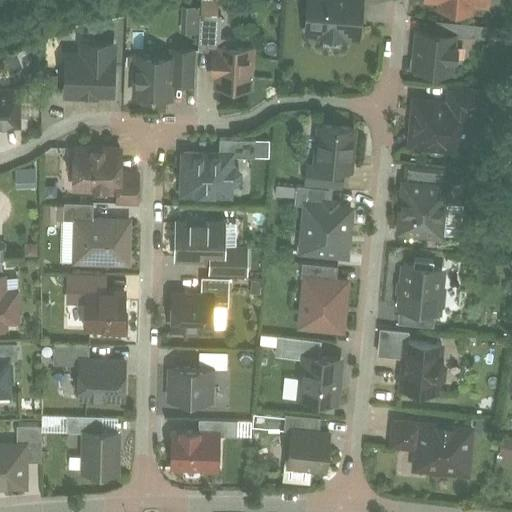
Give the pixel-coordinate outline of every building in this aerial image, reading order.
[(306,0),(304,38),(361,41),(363,7),(363,0),(306,0)] [(422,0),(422,5),(436,6),(435,13),(474,17),(474,10),(488,11),(489,0),(422,0)] [(209,51),(216,52),(216,45),(218,17),(199,16),(197,51),(209,51)] [(437,22),(436,33),(454,34),(474,36),(475,25),(437,22)] [(413,31),(410,71),(450,75),(454,34),(436,33),(413,31)] [(95,97),(112,98),(114,44),(77,43),(77,50),(63,49),(61,100),(95,101),(95,97)] [(249,91),(252,47),(216,45),(216,52),(209,51),(208,76),(214,76),(214,89),(249,91)] [(173,58),(172,85),(192,86),(194,50),(166,49),(166,58),(173,58)] [(131,100),(171,102),(172,85),(173,58),(133,56),(131,100)] [(408,97),(404,149),(469,154),(472,120),(486,121),(489,88),(445,85),(444,100),(408,97)] [(0,128),(17,128),(17,88),(0,88),(0,128)] [(351,172),(355,126),(315,124),(312,166),(306,165),(305,186),(331,188),(340,188),(342,172),(351,172)] [(217,151),(231,151),(231,155),(256,156),(256,139),(218,139),(217,151)] [(120,146),(72,146),(72,193),(114,193),(120,193),(120,170),(120,146)] [(178,151),(177,197),(231,198),(231,185),(236,185),(237,162),(231,162),(231,155),(231,151),(217,151),(178,151)] [(402,178),(443,182),(444,166),(403,163),(402,178)] [(12,165),(11,183),(32,183),(33,166),(12,165)] [(137,170),(120,170),(120,193),(114,193),(115,205),(137,205),(137,170)] [(400,178),(395,236),(444,240),(448,182),(443,182),(402,178),(400,178)] [(330,200),(331,188),(305,186),(295,185),(294,205),(302,206),(302,203),(321,204),(321,199),(330,200)] [(321,204),(302,203),(302,206),(298,255),(349,258),(352,206),(341,205),(341,200),(330,200),(321,199),(321,204)] [(59,220),(59,205),(40,205),(41,224),(56,224),(56,220),(59,220)] [(72,220),(92,220),(91,205),(59,205),(59,220),(72,220)] [(209,256),(224,257),(224,241),(225,220),(175,218),(174,262),(209,262),(209,256)] [(131,266),(130,219),(92,220),(72,220),(72,266),(131,266)] [(209,262),(208,279),(229,279),(248,280),(248,242),(224,241),(224,257),(209,256),(209,262)] [(302,276),(336,279),(337,267),(303,264),(302,276)] [(442,268),(398,265),(396,310),(400,310),(432,312),(440,313),(442,268)] [(0,330),(7,331),(7,324),(18,323),(17,290),(6,290),(6,273),(0,273),(0,330)] [(84,289),(105,289),(106,274),(67,273),(67,303),(84,303),(84,289)] [(344,335),(349,281),(336,279),(302,276),(297,331),(344,335)] [(201,279),(201,293),(214,293),(214,308),(228,308),(229,279),(208,279),(201,279)] [(124,302),(124,290),(105,289),(84,289),(84,303),(84,331),(102,331),(102,334),(126,335),(127,302),(124,302)] [(172,292),(171,333),(213,334),(214,308),(214,293),(201,293),(172,292)] [(432,312),(400,310),(400,322),(431,324),(432,312)] [(252,315),(240,315),(240,327),(252,327),(252,315)] [(377,357),(399,358),(400,341),(408,341),(408,333),(379,331),(377,357)] [(300,360),(300,356),(321,357),(323,341),(276,338),(275,358),(300,360)] [(408,341),(400,341),(399,358),(397,389),(436,391),(437,378),(443,379),(444,357),(439,357),(440,343),(408,341)] [(0,344),(0,359),(9,359),(18,359),(18,344),(0,344)] [(53,364),(78,365),(78,356),(89,357),(89,346),(53,345),(53,364)] [(198,366),(198,369),(215,370),(228,370),(229,354),(198,353),(198,366)] [(89,357),(78,356),(78,365),(77,400),(123,401),(124,357),(89,357)] [(338,405),(342,359),(321,357),(300,356),(300,360),(296,402),(338,405)] [(0,396),(10,396),(9,359),(0,359),(0,396)] [(168,365),(167,400),(214,402),(215,370),(198,369),(198,366),(168,365)] [(291,429),(319,431),(320,418),(285,415),(284,431),(291,432),(291,429)] [(79,431),(102,431),(102,417),(65,417),(65,431),(79,431)] [(388,448),(413,451),(415,420),(390,418),(388,448)] [(472,423),(416,418),(415,420),(413,451),(411,472),(467,476),(472,423)] [(245,425),(232,424),(231,437),(245,437),(245,425)] [(16,426),(16,443),(27,443),(27,462),(41,462),(41,426),(16,426)] [(172,429),(170,470),(219,472),(220,431),(172,429)] [(326,472),(329,432),(319,431),(291,429),(291,432),(287,469),(326,472)] [(118,476),(118,431),(102,431),(79,431),(79,475),(118,476)] [(511,453),(511,434),(498,433),(495,451),(511,453)] [(0,442),(0,489),(27,490),(27,462),(27,443),(16,443),(0,442)]
